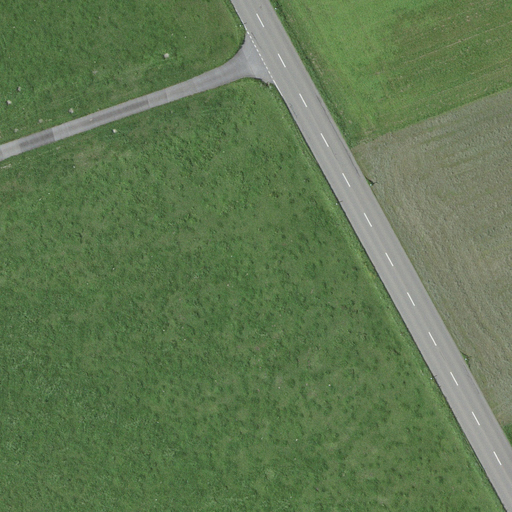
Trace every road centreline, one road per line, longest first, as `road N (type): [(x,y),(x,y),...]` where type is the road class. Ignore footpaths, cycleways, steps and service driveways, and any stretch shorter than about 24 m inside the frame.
road 1 (primary): [(249,0),(511,486)]
road 2 (track): [(277,54),(0,155)]
